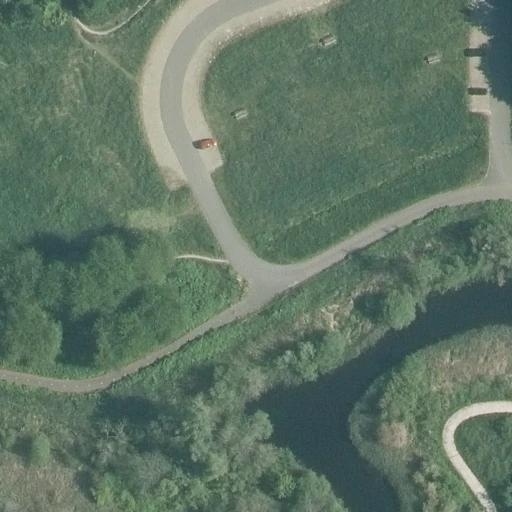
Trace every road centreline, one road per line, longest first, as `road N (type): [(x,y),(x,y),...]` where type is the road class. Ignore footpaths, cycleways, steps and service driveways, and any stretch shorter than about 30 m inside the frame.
road 1 (unclassified): [(239,259),(172,131),(167,95),(185,43),(208,19),(245,0)]
road 2 (unclassified): [(239,259),(269,290),(422,212),(500,192)]
road 3 (unclassified): [(500,0),(500,192)]
